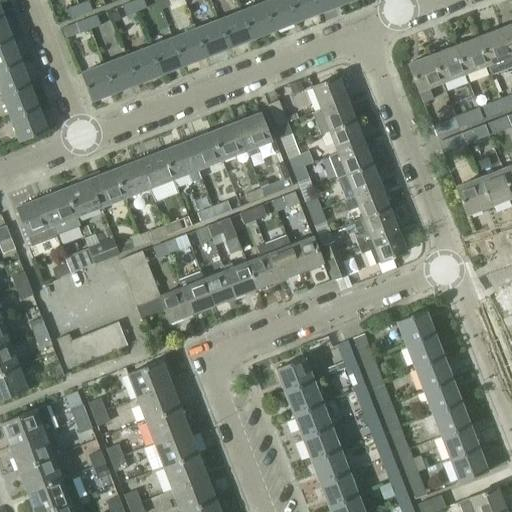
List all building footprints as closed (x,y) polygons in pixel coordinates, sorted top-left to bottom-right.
[(138,0),(133,2),(137,12),(147,8),(144,0),(138,0)] [(167,0),(157,0),(161,10),(170,6),(168,0),(167,0)] [(274,31),(297,22),(288,0),(271,0),(263,3),(274,31)] [(288,0),(297,22),(320,13),(315,0),(288,0)] [(315,0),(320,13),(343,4),(341,0),(315,0)] [(79,5),(83,15),(93,11),(89,1),(79,5)] [(127,16),(137,12),(133,2),(123,6),(127,16)] [(252,40),(274,31),(263,3),(241,12),(252,40)] [(72,19),(83,15),(79,5),(69,9),(72,19)] [(228,49),(252,40),(241,12),(217,21),(228,49)] [(98,16),(87,20),(91,29),(101,26),(98,16)] [(0,44),(12,40),(3,17),(0,18),(0,44)] [(77,23),(76,24),(80,34),(80,33),(91,29),(87,20),(77,23)] [(206,57),(228,49),(217,21),(195,30),(206,57)] [(511,24),(501,29),(511,55),(511,24)] [(490,66),(488,66),(491,75),(511,66),(511,55),(501,29),(479,38),(490,66)] [(182,67),(206,57),(195,30),(172,39),(182,67)] [(466,75),(488,66),(490,66),(479,38),(456,47),(466,75)] [(160,75),(182,67),(172,39),(149,48),(160,75)] [(0,71),(21,63),(12,40),(0,44),(0,71)] [(443,84),(466,75),(456,47),(432,56),(443,84)] [(137,84),(160,75),(149,48),(127,56),(137,84)] [(114,93),(137,84),(127,56),(104,65),(114,93)] [(409,65),(415,80),(420,93),(443,84),(432,56),(409,65)] [(0,91),(2,97),(30,86),(21,63),(0,71),(0,91)] [(92,102),(114,93),(104,65),(81,74),(92,102)] [(321,111),(347,101),(339,78),(313,88),(321,110),(321,111)] [(11,120),(39,109),(30,86),(2,97),(11,120)] [(511,96),(503,100),(507,110),(511,107),(511,96)] [(503,100),(480,109),(484,119),(507,110),(503,100)] [(321,135),(329,132),(330,133),(356,122),(347,101),(321,111),(321,110),(313,113),(321,135)] [(277,128),(289,124),(281,105),(270,109),(277,128)] [(39,109),(11,120),(20,143),(48,133),(39,109)] [(480,109),(456,118),(460,128),(484,119),(480,109)] [(260,114),(236,124),(247,152),(249,157),(259,154),(256,148),(271,142),(260,114)] [(508,116),(485,125),(489,135),(511,126),(508,116)] [(456,118),(434,127),(437,137),(460,128),(456,118)] [(338,154),(364,144),(356,122),(330,133),(338,153),(338,154)] [(222,161),(247,152),(236,124),(211,133),(222,161)] [(281,139),(293,135),(289,124),(277,128),(281,139)] [(485,125),(462,134),(466,143),(489,135),(485,125)] [(198,170),(222,161),(211,133),(187,142),(198,170)] [(462,134),(439,143),(443,152),(466,143),(462,134)] [(187,142),(163,152),(174,180),(188,174),(191,180),(200,176),(198,170),(187,142)] [(329,156),(338,180),(373,166),(364,144),(338,154),(338,153),(329,156)] [(149,189),(174,180),(163,152),(139,161),(149,189)] [(261,176),(257,178),(261,189),(264,198),(293,186),(280,153),(277,155),(280,164),(277,165),(282,180),(269,185),(266,179),(262,180),(261,176)] [(290,161),(294,172),(306,167),(305,166),(314,163),(310,153),(290,161)] [(114,170),(125,198),(149,189),(139,161),(114,170)] [(511,165),(502,169),(511,194),(511,165)] [(343,200),(344,202),(381,188),(373,166),(338,180),(346,199),(343,200)] [(306,167),(294,172),(298,183),(310,178),(306,167)] [(511,194),(502,169),(479,178),(491,207),(511,198),(511,194)] [(90,179),(101,207),(125,198),(114,170),(90,179)] [(479,178),(457,187),(468,215),(491,207),(479,178)] [(76,217),(77,217),(101,207),(90,179),(66,189),(76,217)] [(381,188),(344,202),(348,212),(359,208),(363,218),(364,219),(390,209),(381,188)] [(42,198),(56,235),(80,226),(77,217),(76,217),(66,189),(42,198)] [(261,189),(246,194),(250,203),(264,198),(261,189)] [(277,212),(300,203),(295,192),(273,201),(277,212)] [(16,208),(26,236),(30,248),(57,237),(56,235),(42,198),(16,208)] [(311,215),(322,211),(318,200),(307,205),(311,215)] [(212,208),(215,217),(231,210),(228,201),(212,208)] [(262,205),(251,209),(256,221),(267,217),(262,205)] [(201,222),(215,217),(212,208),(198,213),(201,222)] [(251,209),(240,213),(245,225),(256,221),(251,209)] [(355,237),(356,240),(359,247),(398,232),(390,209),(364,219),(363,218),(354,222),(359,235),(355,237)] [(326,221),(322,211),(311,215),(315,226),(326,221)] [(230,217),(207,226),(212,238),(223,234),(226,241),(237,237),(230,217)] [(179,220),(164,226),(167,235),(183,229),(179,220)] [(0,241),(11,237),(7,226),(0,228),(0,241)] [(164,226),(149,232),(153,241),(167,235),(164,226)] [(207,226),(197,230),(201,242),(212,238),(207,226)] [(407,253),(398,232),(359,247),(362,255),(371,251),(376,265),(407,253)] [(287,236),(265,244),(279,281),(301,273),(291,246),(287,236)] [(11,237),(0,241),(0,244),(3,254),(16,249),(11,237)] [(113,238),(88,248),(94,263),(116,255),(119,254),(115,245),(116,244),(114,238),(113,238)] [(291,246),(301,273),(323,264),(313,238),(291,246)] [(116,244),(115,245),(119,254),(134,248),(130,239),(116,244)] [(164,243),(168,254),(180,250),(176,239),(164,243)] [(328,259),(339,255),(334,242),(323,247),(328,259)] [(159,258),(168,254),(164,243),(154,247),(159,258)] [(261,258),(247,264),(257,290),(279,281),(265,244),(257,248),(261,258)] [(80,251),(65,257),(67,264),(71,273),(86,266),(94,263),(88,248),(80,251)] [(142,252),(119,261),(124,274),(147,265),(142,252)] [(339,255),(328,259),(336,279),(347,275),(339,255)] [(67,264),(53,270),(56,278),(71,273),(67,264)] [(247,264),(225,272),(235,299),(257,290),(247,264)] [(147,265),(124,274),(128,285),(151,276),(147,265)] [(50,280),(45,268),(40,270),(44,282),(50,280)] [(17,288),(29,284),(25,272),(12,277),(17,288)] [(200,272),(178,280),(182,289),(192,316),(214,307),(203,281),(200,272)] [(225,272),(203,281),(214,307),(235,299),(225,272)] [(151,276),(128,285),(133,296),(156,287),(151,276)] [(29,284),(17,288),(21,300),(33,295),(29,284)] [(156,287),(133,296),(137,308),(159,299),(159,298),(160,298),(156,287)] [(160,298),(159,298),(159,299),(164,311),(169,324),(192,316),(182,289),(160,298)] [(159,299),(137,308),(142,320),(164,311),(159,299)] [(406,346),(435,335),(426,312),(397,323),(406,346)] [(34,334),(46,329),(42,318),(30,323),(34,334)] [(0,321),(0,347),(9,344),(0,321)] [(107,329),(116,352),(129,347),(120,324),(107,329)] [(46,329),(34,334),(39,346),(51,341),(46,329)] [(105,356),(116,352),(107,329),(96,333),(105,356)] [(84,337),(93,361),(105,356),(96,333),(84,337)] [(362,362),(373,358),(364,335),(354,339),(362,362)] [(414,369),(443,357),(435,335),(406,346),(414,369)] [(77,356),(72,342),(70,336),(57,340),(65,361),(77,356)] [(81,366),(93,361),(84,337),(72,342),(77,356),(81,366)] [(344,362),(329,368),(331,374),(346,368),(357,365),(348,341),(346,342),(337,345),(344,362)] [(9,344),(0,347),(0,373),(17,367),(9,344)] [(69,370),(81,366),(77,356),(65,361),(69,370)] [(423,392),(452,381),(443,357),(414,369),(423,392)] [(285,394),(313,383),(303,360),(276,370),(285,394)] [(137,399),(171,386),(162,362),(127,375),(137,399)] [(53,381),(65,377),(60,364),(48,368),(53,381)] [(357,365),(346,368),(352,384),(363,380),(357,365)] [(376,365),(365,369),(372,386),(382,381),(376,365)] [(17,367),(0,373),(0,400),(26,390),(17,367)] [(432,415),(461,404),(452,381),(423,392),(432,415)] [(294,416),(321,405),(313,383),(285,394),(294,416)] [(146,422),(180,409),(171,386),(137,399),(146,422)] [(366,387),(355,391),(361,406),(371,402),(366,387)] [(385,388),(374,392),(381,409),(391,405),(385,388)] [(78,392),(67,396),(67,398),(76,422),(88,418),(78,392)] [(94,415),(106,410),(101,398),(89,403),(94,415)] [(441,438),(470,426),(461,404),(432,415),(441,438)] [(303,440),(330,429),(321,405),(294,416),(303,440)] [(34,410),(0,423),(9,447),(43,434),(56,429),(46,406),(34,410)] [(155,446),(189,432),(180,409),(146,422),(155,446)] [(106,410),(94,415),(98,427),(110,422),(106,410)] [(375,411),(364,414),(370,430),(380,426),(375,411)] [(394,411),(383,415),(389,430),(399,426),(394,411)] [(88,418),(76,422),(81,433),(92,429),(88,418)] [(450,461),(479,449),(470,426),(441,438),(450,461)] [(312,463),(339,452),(330,429),(303,440),(312,463)] [(163,469),(198,455),(189,432),(155,446),(163,469)] [(383,433),(373,437),(379,453),(390,449),(383,433)] [(402,433),(392,437),(398,454),(409,450),(402,433)] [(43,434),(9,447),(18,470),(52,457),(43,434)] [(111,460),(123,455),(119,444),(107,449),(111,460)] [(479,449),(450,461),(459,484),(488,473),(479,449)] [(93,468),(106,463),(101,451),(89,456),(93,468)] [(321,485),(348,475),(339,452),(312,463),(321,485)] [(123,455),(111,460),(116,473),(128,468),(123,455)] [(172,492),(207,478),(198,455),(163,469),(172,492)] [(52,457),(18,470),(27,493),(61,480),(52,457)] [(393,458),(383,462),(387,474),(398,470),(393,458)] [(412,458),(401,462),(407,476),(417,472),(412,458)] [(106,463),(93,468),(98,479),(110,475),(106,463)] [(330,508),(357,497),(348,475),(321,485),(330,508)] [(61,480),(27,493),(34,511),(46,511),(70,503),(80,499),(71,476),(61,480)] [(180,511),(186,511),(215,501),(207,478),(172,492),(180,511)] [(401,478),(391,482),(396,497),(407,493),(401,478)] [(420,478),(409,482),(415,498),(416,499),(426,495),(420,478)] [(462,511),(506,511),(507,511),(498,488),(470,499),(459,503),(462,511)] [(129,507),(141,502),(137,491),(125,495),(129,507)] [(420,511),(436,511),(446,508),(442,496),(417,505),(420,511)] [(110,511),(115,511),(124,509),(119,497),(107,502),(110,511)] [(331,511),(362,511),(357,497),(330,508),(331,511)] [(219,511),(215,501),(186,511),(219,511)] [(413,511),(410,501),(399,505),(402,511),(413,511)] [(145,511),(141,502),(129,507),(131,511),(145,511)] [(73,511),(70,503),(46,511),(73,511)]
